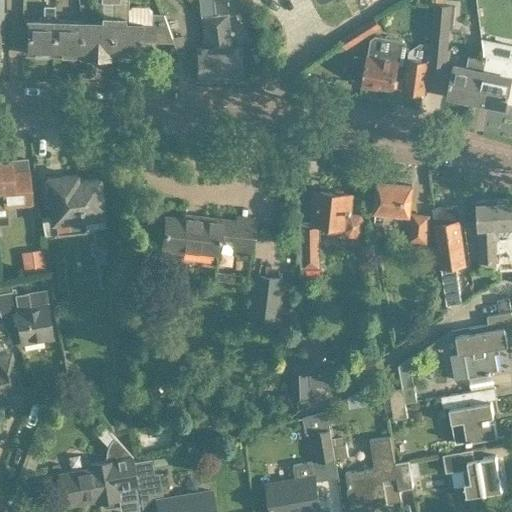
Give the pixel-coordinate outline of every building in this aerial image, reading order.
[(80,20),(79,55),(79,56),(112,57),(112,56),(115,0),(106,0),(101,0),(101,1),(102,1),(102,21),(80,20)] [(106,0),(115,0),(112,56),(141,56),(141,41),(173,42),(162,12),(151,12),(152,6),(128,6),(128,0),(106,0)] [(196,47),(196,59),(197,79),(219,78),(219,47),(213,0),(200,0),(203,16),(202,16),(205,47),(196,47)] [(214,0),(213,0),(219,47),(219,78),(242,78),(241,47),(231,47),(226,1),(215,2),(214,0)] [(430,58),(430,62),(446,64),(449,28),(453,29),(454,6),(451,6),(452,4),(436,1),(433,29),(432,44),(430,58)] [(27,19),(26,33),(26,53),(53,54),(54,20),(54,5),(43,5),(43,19),(27,19)] [(339,38),(346,50),(382,28),(375,16),(339,38)] [(54,20),(53,54),(79,55),(80,20),(54,20)] [(357,53),(353,78),(363,80),(362,86),(377,89),(378,86),(394,89),(399,63),(403,64),(406,45),(407,40),(376,34),(370,38),(367,54),(357,53)] [(403,79),(401,79),(400,86),(403,90),(415,92),(416,89),(427,91),(430,62),(430,58),(432,44),(421,42),(409,50),(403,79)] [(453,76),(448,95),(477,101),(483,71),(486,57),(469,54),(466,68),(455,65),(453,76)] [(483,71),(477,101),(491,104),(490,107),(503,110),(504,107),(505,107),(506,102),(511,103),(511,60),(486,56),(486,57),(483,71)] [(11,158),(0,159),(0,202),(3,202),(4,207),(32,205),(29,176),(13,177),(11,158)] [(47,178),(51,212),(41,213),(44,232),(56,230),(56,233),(83,229),(82,217),(102,214),(101,203),(102,202),(100,190),(99,190),(98,178),(82,180),(82,181),(77,182),(76,174),(47,178)] [(379,181),(376,201),(376,209),(409,212),(412,185),(379,181)] [(312,221),(300,220),(301,267),(320,266),(319,224),(344,227),(344,230),(348,234),(358,236),(362,233),(365,217),(361,213),(351,212),(353,195),(320,191),(319,203),(317,203),(316,212),(313,212),(312,221)] [(494,208),(497,260),(498,270),(511,268),(511,197),(505,198),(506,207),(494,208)] [(505,198),(477,200),(481,271),(498,270),(497,260),(494,208),(506,207),(505,198)] [(433,208),(436,228),(445,303),(462,300),(456,263),(464,262),(457,205),(433,208)] [(413,214),(411,240),(427,241),(429,215),(413,214)] [(166,217),(164,237),(163,245),(218,251),(219,238),(235,240),(234,250),(250,252),(253,228),(237,226),(238,221),(185,215),(184,219),(166,217)] [(383,220),(374,221),(375,236),(384,235),(383,220)] [(434,246),(426,247),(428,263),(436,261),(434,246)] [(21,251),(24,274),(46,270),(43,248),(21,251)] [(40,276),(42,290),(51,289),(49,275),(40,276)] [(259,275),(254,315),(279,318),(284,278),(259,275)] [(0,317),(0,318),(7,335),(8,335),(7,331),(17,329),(20,344),(53,337),(47,302),(31,305),(28,291),(14,293),(14,290),(12,290),(10,282),(0,284),(0,317)] [(499,310),(511,308),(509,297),(497,299),(499,310)] [(455,379),(474,377),(494,373),(493,371),(498,370),(494,347),(508,344),(505,328),(511,327),(511,311),(487,316),(488,324),(469,327),(470,332),(456,335),(459,353),(451,354),(455,379)] [(325,340),(311,340),(312,361),(313,361),(326,361),(325,340)] [(0,394),(19,390),(10,354),(0,356),(0,394)] [(326,361),(313,361),(312,361),(310,362),(311,385),(331,384),(331,361),(326,361)] [(308,369),(292,369),(292,395),(309,395),(308,369)] [(414,385),(402,388),(405,403),(417,400),(414,385)] [(402,388),(389,390),(382,391),(385,409),(392,408),(394,419),(408,417),(405,403),(402,388)] [(475,390),(443,396),(445,405),(454,404),(454,407),(449,408),(456,442),(497,435),(491,401),(477,403),(475,390)] [(306,432),(312,431),(318,461),(335,458),(333,446),(331,438),(327,411),(303,417),(306,432)] [(112,416),(115,428),(128,425),(126,413),(112,416)] [(342,436),(331,438),(333,446),(335,458),(349,456),(346,444),(344,444),(342,436)] [(346,472),(348,487),(351,507),(372,503),(373,505),(387,503),(383,479),(396,477),(399,490),(400,490),(395,462),(391,436),(370,439),(375,467),(346,472)] [(59,473),(61,485),(64,505),(96,499),(96,501),(118,497),(116,489),(138,485),(137,475),(135,460),(134,455),(133,455),(115,438),(112,441),(108,444),(107,450),(106,454),(106,457),(106,460),(90,462),(91,467),(59,473)] [(463,469),(464,475),(467,495),(502,489),(496,455),(474,459),(472,449),(443,454),(446,472),(463,469)] [(151,457),(135,460),(137,475),(138,485),(142,509),(143,509),(142,503),(156,500),(158,511),(214,511),(211,490),(184,494),(185,499),(165,502),(160,473),(154,474),(151,457)] [(267,485),(270,499),(272,511),(308,511),(321,510),(312,460),(293,463),(296,480),(267,485)] [(409,460),(395,462),(400,490),(413,488),(410,468),(409,460)]
